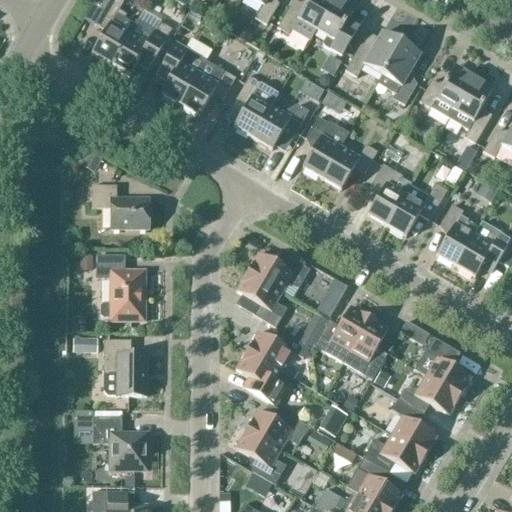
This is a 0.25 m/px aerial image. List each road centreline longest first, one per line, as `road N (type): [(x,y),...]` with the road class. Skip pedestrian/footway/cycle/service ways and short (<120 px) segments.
road 1 (residential): [(201,511),(197,250),(249,188)]
road 2 (residential): [(511,341),(249,188)]
road 3 (residential): [(249,188),(21,54)]
